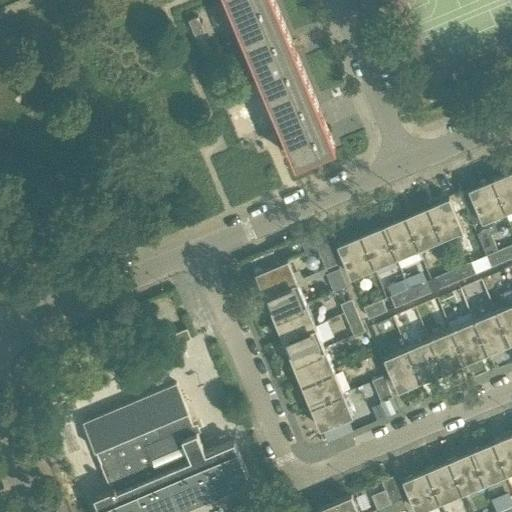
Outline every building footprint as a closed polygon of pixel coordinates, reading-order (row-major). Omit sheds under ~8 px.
[(274,0),(228,0),(295,160),(335,143),(274,0)] [(511,168),(490,177),(504,210),(511,206),(511,168)] [(490,177),(468,187),(481,219),(504,210),(490,177)] [(459,190),(448,195),(456,213),(467,209),(459,190)] [(426,204),(440,237),(443,246),(461,238),(457,230),(462,228),(456,213),(448,195),(426,204)] [(426,204),(404,214),(417,246),(419,251),(426,248),(424,243),(440,237),(426,204)] [(404,214),(381,223),(395,256),(417,246),(404,214)] [(381,223),(359,232),(373,265),(395,256),(381,223)] [(487,226),(477,231),(486,254),(491,265),(511,255),(511,242),(497,249),(493,239),(487,226)] [(320,229),(300,237),(307,255),(318,250),(326,267),(337,262),(328,240),(325,241),(320,229)] [(359,232),(337,242),(350,274),(373,265),(359,232)] [(486,254),(471,260),(476,271),(491,265),(486,254)] [(287,257),(255,270),(264,293),(297,279),(301,277),(297,269),(293,271),(287,257)] [(471,260),(434,276),(439,287),(476,271),(471,260)] [(315,284),(335,276),(332,269),(312,277),(315,284)] [(297,279),(264,293),(274,315),(306,301),(297,279)] [(427,279),(408,287),(390,294),(395,305),(432,290),(427,279)] [(508,303),(494,308),(508,341),(511,339),(511,287),(503,290),(508,303)] [(332,296),(321,305),(331,317),(342,309),(332,296)] [(352,298),(340,302),(353,334),(365,329),(352,298)] [(382,298),(363,305),(368,317),(386,309),(382,298)] [(306,301),(274,315),(283,337),(315,324),(306,301)] [(494,308),(472,318),(486,351),(508,341),(494,308)] [(470,313),(448,322),(464,360),(486,351),(472,318),(470,313)] [(328,324),(335,341),(346,336),(339,320),(328,324)] [(441,331),(428,337),(441,369),(464,360),(448,322),(447,320),(438,324),(441,331)] [(315,324),(283,337),(292,360),(325,346),(315,324)] [(187,327),(116,356),(121,366),(191,337),(187,327)] [(428,337),(405,346),(419,379),(441,369),(428,337)] [(325,346),(292,360),(302,382),(334,368),(325,346)] [(405,346),(383,355),(397,388),(419,379),(405,346)] [(334,368),(302,382),(311,404),(344,391),(340,382),(334,368)] [(384,374),(372,379),(381,401),(393,396),(384,374)] [(176,381),(84,420),(112,487),(93,494),(100,511),(164,511),(208,494),(209,495),(221,490),(220,489),(249,477),(233,439),(205,450),(176,381)] [(344,391),(311,404),(320,427),(322,426),(347,415),(353,413),(344,391)] [(347,415),(322,426),(327,439),(347,430),(353,428),(347,415)] [(511,430),(491,439),(505,472),(511,468),(511,430)] [(491,439),(469,448),(483,481),(505,472),(491,439)] [(469,448),(447,458),(461,490),(483,481),(469,448)] [(447,458),(425,467),(439,500),(461,490),(447,458)] [(425,467),(402,476),(416,509),(439,500),(425,467)] [(391,501),(378,507),(379,509),(383,511),(391,511),(406,506),(393,475),(381,479),(391,501)] [(351,492),(319,505),(321,511),(359,511),(357,506),(351,492)]
